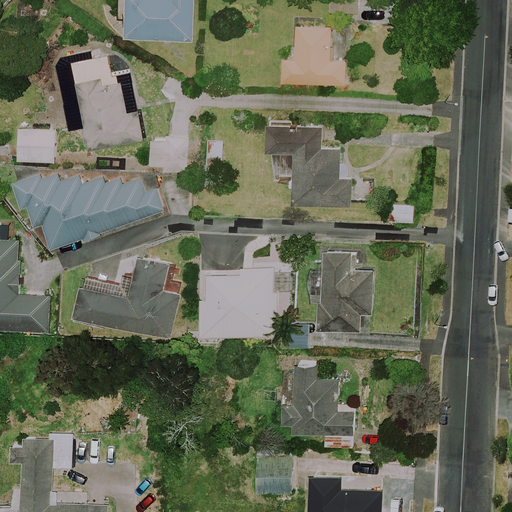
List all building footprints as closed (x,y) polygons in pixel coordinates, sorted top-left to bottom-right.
[(193,0),(121,0),(120,37),(191,41),(193,0)] [(329,26),(291,24),(291,38),(295,38),(294,59),(283,58),(282,81),(344,85),(346,61),(327,60),(329,26)] [(102,86),(101,79),(76,83),(86,150),(141,141),(137,112),(125,114),(120,84),(102,86)] [(295,121),(269,120),(269,150),(293,150),(293,203),(352,203),(352,178),(339,178),(339,139),(321,139),(321,124),(295,124),(295,121)] [(55,129),(18,127),(16,160),(53,162),(55,129)] [(186,139),(151,138),(150,166),(185,168),(186,139)] [(222,139),(207,139),(207,158),(222,159),(222,139)] [(122,184),(120,178),(105,182),(104,177),(81,183),(79,175),(61,181),(57,169),(12,183),(19,207),(26,205),(32,226),(41,223),(49,248),(163,213),(155,190),(146,192),(142,178),(122,184)] [(413,204),(389,203),(389,221),(412,222),(413,204)] [(18,238),(0,237),(0,328),(49,330),(50,294),(17,293),(18,238)] [(349,252),(324,249),(316,328),(359,333),(361,313),(370,314),(374,269),(348,267),(349,252)] [(163,289),(168,263),(139,258),(132,295),(84,285),(77,317),(172,336),(180,292),(163,289)] [(273,336),(275,267),(241,266),(241,271),(207,270),(207,295),(202,294),(201,334),(273,336)] [(307,324),(290,325),(291,348),(308,347),(307,324)] [(316,362),(293,360),(291,394),(286,393),(284,431),(324,433),(324,445),(351,446),(352,411),(334,410),(335,378),(315,377),(316,362)] [(73,432),(49,431),(48,436),(10,434),(9,459),(18,460),(15,511),(106,511),(106,503),(53,501),(55,459),(72,460),(73,432)] [(290,492),(290,474),(255,473),(254,491),(290,492)] [(380,511),(381,490),(335,488),(336,474),(313,473),(311,511),(380,511)]
